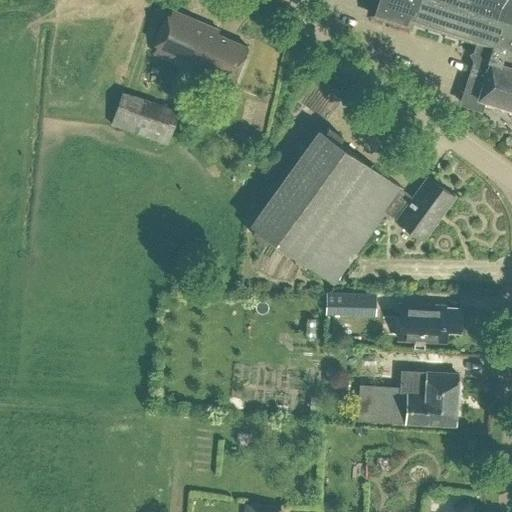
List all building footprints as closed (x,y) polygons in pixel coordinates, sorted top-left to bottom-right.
[(511,0),(376,0),(372,15),(407,26),(409,19),(487,45),(483,58),(490,60),(488,65),(474,60),(460,101),(480,108),(483,99),(499,104),(498,106),(500,110),(502,111),(506,109),(507,107),(511,108),(511,0)] [(232,87),(249,48),(217,34),(218,30),(174,11),(155,54),(183,66),(170,96),(187,103),(200,73),(232,87)] [(169,144),(181,111),(126,92),(114,125),(169,144)] [(265,243),(269,237),(334,284),(355,255),(371,233),(384,243),(394,229),(381,220),(389,209),(400,217),(399,218),(425,237),(457,194),(431,176),(413,200),(402,191),(403,189),(356,155),(318,127),(249,223),(255,227),(251,233),(265,243)] [(377,308),(378,292),(328,291),(327,306),(377,308)] [(461,330),(463,308),(417,305),(415,331),(447,333),(448,329),(461,330)] [(324,309),(324,322),(373,323),(373,310),(324,309)] [(315,340),(316,319),(307,318),(306,340),(315,340)] [(455,424),(458,372),(402,369),(400,387),(360,385),(358,418),(455,424)] [(344,437),(344,452),(363,453),(363,438),(344,437)] [(322,511),(335,511),(334,501),(322,502),(322,511)] [(279,511),(280,505),(240,503),(239,511),(279,511)]
